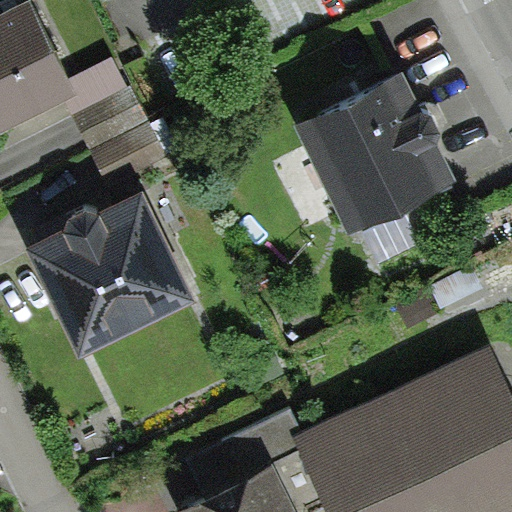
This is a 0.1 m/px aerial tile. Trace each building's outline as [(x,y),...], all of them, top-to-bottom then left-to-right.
[(26,3),(0,17),(0,120),(69,84),(26,3)] [(394,73),(301,123),(357,227),(450,178),(394,73)] [(135,200),(36,247),(79,337),(132,312),(178,290),(135,200)] [(511,511),(511,411),(482,349),(298,437),(333,511),(511,511)] [(274,511),(255,475),(187,510),(187,511),(274,511)]
